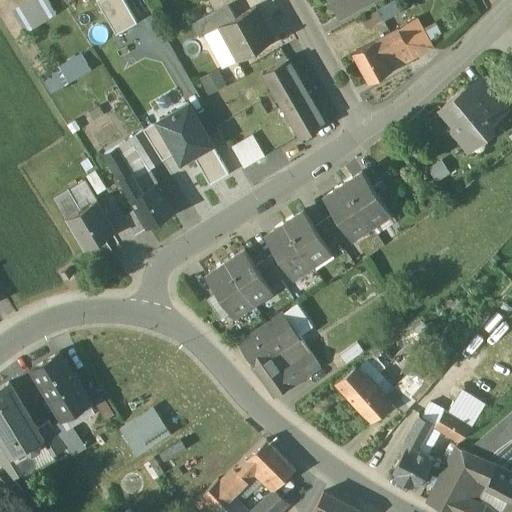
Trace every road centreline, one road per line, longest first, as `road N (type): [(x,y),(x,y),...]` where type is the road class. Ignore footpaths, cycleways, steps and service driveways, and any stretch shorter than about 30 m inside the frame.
road 1 (residential): [(145,310),(178,332),(285,438),(402,511)]
road 2 (residential): [(365,141),(174,258),(145,310)]
road 3 (residential): [(365,141),(511,11)]
road 4 (residential): [(365,141),(291,0)]
road 5 (residential): [(0,355),(35,328),(145,310)]
